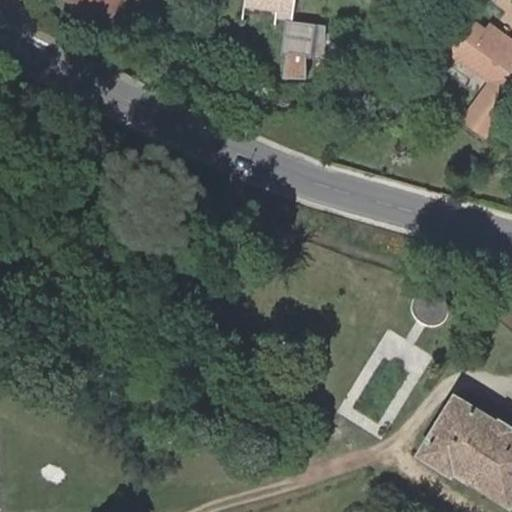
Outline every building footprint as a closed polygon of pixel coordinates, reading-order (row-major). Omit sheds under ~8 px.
[(245,0),(245,4),(277,8),(276,15),(292,17),(294,0),(245,0)] [(511,91),(511,40),(511,41),(507,47),(495,38),(473,21),(451,51),(490,81),(461,122),(484,139),(511,101),(511,97),(510,95),(511,91)] [(314,27),(296,25),(295,29),(290,35),(284,77),(307,78),(305,54),(310,55),(314,27)] [(507,47),(511,41),(500,31),(495,38),(507,47)] [(432,289),(422,291),(414,296),(411,307),(413,318),(424,327),(437,326),(445,320),(448,311),(447,299),(439,292),(432,289)] [(511,431),(510,431),(496,423),(455,397),(420,453),(464,481),(468,475),(511,502),(511,500),(511,431)] [(496,423),(510,431),(511,426),(511,423),(500,416),(496,423)]
